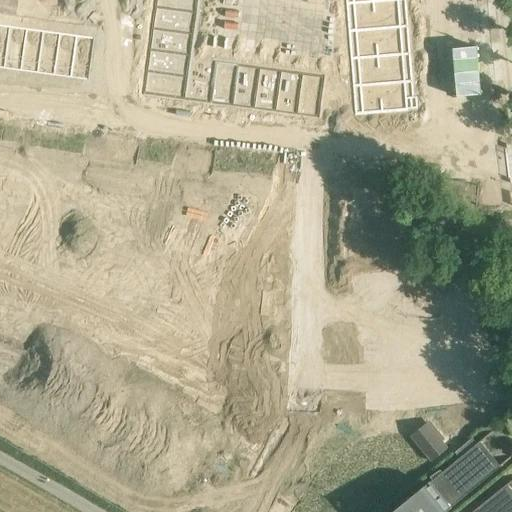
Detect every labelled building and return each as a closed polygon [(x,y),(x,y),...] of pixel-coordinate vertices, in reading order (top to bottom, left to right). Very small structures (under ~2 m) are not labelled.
[(156,0),(155,8),(196,13),(198,0),(156,0)] [(352,0),(362,115),(407,112),(407,110),(398,0),(352,0)] [(0,3),(0,11),(12,12),(12,4),(0,3)] [(12,4),(12,12),(24,12),(24,4),(12,4)] [(34,4),(34,12),(46,12),(46,4),(34,4)] [(46,4),(46,12),(58,12),(58,4),(46,4)] [(68,5),(67,13),(80,13),(80,5),(68,5)] [(80,5),(80,13),(91,13),(92,5),(80,5)] [(155,8),(152,29),(193,35),(196,13),(155,8)] [(0,25),(0,69),(4,70),(10,27),(0,25)] [(10,27),(4,70),(21,72),(26,29),(10,27)] [(26,29),(21,72),(37,74),(43,31),(26,29)] [(152,29),(149,51),(190,57),(193,35),(152,29)] [(43,31),(37,74),(54,77),(60,34),(43,31)] [(60,34),(54,77),(71,79),(76,36),(60,34)] [(76,36),(71,79),(88,81),(94,38),(76,36)] [(149,51),(146,73),(187,79),(190,57),(149,51)] [(210,100),(210,104),(231,107),(237,65),(215,62),(212,88),(210,100)] [(237,65),(231,107),(253,110),(259,68),(237,65)] [(259,68),(253,110),(275,113),(281,71),(259,68)] [(281,71),(275,113),(297,116),(302,74),(281,71)] [(146,73),(143,95),(185,100),(187,79),(146,73)] [(302,74),(297,116),(319,119),(324,77),(302,74)] [(204,87),(202,99),(210,100),(212,88),(204,87)] [(411,436),(431,462),(447,449),(441,441),(443,440),(429,422),(411,436)] [(480,442),(393,511),(444,511),(511,457),(511,455),(499,466),(481,443),(493,432),(492,431),(480,442)] [(511,480),(471,511),(511,511),(511,491),(508,486),(511,482),(511,480)]
